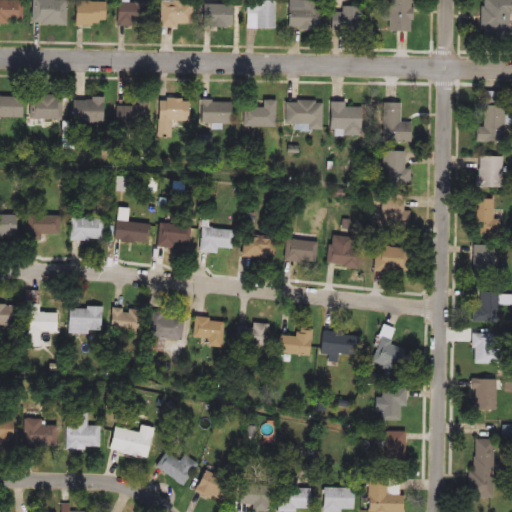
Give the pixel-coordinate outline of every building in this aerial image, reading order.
[(22,0),(22,23),(0,23),(0,0),(22,0)] [(66,0),(66,25),(30,25),(30,0),(66,0)] [(127,0),(127,4),(148,4),(148,28),(117,28),(117,0),(127,0)] [(275,0),(275,29),(246,29),(246,0),(275,0)] [(386,33),(386,0),(410,0),(410,33),(386,33)] [(511,15),(508,15),(508,40),(480,40),(480,0),(511,0),(511,15)] [(287,1),(318,1),(318,29),(287,29),(287,1)] [(72,26),(72,2),(105,2),(105,26),(72,26)] [(192,27),(159,27),(159,2),(192,2),(192,27)] [(239,28),(201,28),(201,2),(239,3),(239,28)] [(362,7),(362,31),(328,31),(328,12),(340,12),(340,7),(362,7)] [(29,120),(29,95),(62,95),(62,120),(29,120)] [(0,96),(22,96),(22,118),(0,118),(0,96)] [(148,126),(117,126),(117,106),(132,106),(132,98),(148,98),(148,126)] [(104,99),(104,124),(72,124),(72,99),(104,99)] [(188,100),(188,121),(157,121),(157,100),(188,100)] [(275,100),(275,128),(243,128),(243,108),(261,108),(261,100),(275,100)] [(229,124),(199,124),(199,101),(229,101),(229,124)] [(322,132),(287,132),(287,103),(322,103),(322,132)] [(329,104),(361,104),(361,137),(329,137),(329,104)] [(380,143),(380,104),(399,104),(399,122),(409,122),(409,143),(380,143)] [(482,126),(482,106),(511,106),(511,125),(503,125),(503,143),(475,143),(475,126),(482,126)] [(404,152),(404,183),(381,183),(381,152),(404,152)] [(502,189),(477,189),(477,157),(502,157),(502,189)] [(407,229),(379,228),(380,196),(403,196),(403,211),(407,211),(407,229)] [(475,236),(475,200),(493,200),(493,218),(499,218),(499,236),(475,236)] [(15,238),(0,238),(0,215),(15,215),(15,238)] [(27,216),(60,216),(60,239),(27,239),(27,216)] [(103,241),(69,241),(70,219),(103,219),(103,241)] [(174,250),(156,248),(158,223),(190,226),(188,246),(174,245),(174,250)] [(150,224),(150,245),(113,245),(113,224),(150,224)] [(217,255),(199,254),(200,227),(233,229),(231,251),(217,250),(217,255)] [(324,263),(331,234),(364,243),(356,271),(324,263)] [(274,236),(274,259),(241,259),(241,236),(274,236)] [(282,263),(284,240),(316,242),(314,265),(282,263)] [(493,247),(493,275),(472,275),(472,247),(493,247)] [(406,249),(406,273),(373,273),(373,249),(406,249)] [(497,289),(497,324),(471,324),(471,307),(478,307),(478,289),(497,289)] [(57,332),(41,332),(41,348),(27,348),(27,292),(39,291),(39,314),(57,314),(57,332)] [(68,335),(68,308),(102,308),(102,335),(68,335)] [(109,332),(111,309),(142,311),(140,334),(109,332)] [(182,317),(181,340),(164,339),(163,353),(148,352),(150,315),(182,317)] [(205,348),(205,340),(192,340),(192,320),(222,320),(222,348),(205,348)] [(406,351),(399,373),(372,365),(387,320),(396,323),(389,345),(406,351)] [(235,348),(235,327),(265,327),(265,348),(235,348)] [(309,330),(309,356),(276,356),(276,337),(295,337),(295,330),(309,330)] [(359,334),(358,358),(319,356),(320,332),(359,334)] [(471,365),(471,334),(493,334),(493,365),(471,365)] [(494,411),(470,411),(470,379),(494,379),(494,411)] [(404,408),(399,408),(399,422),(381,422),(381,389),(404,389),(404,408)] [(66,450),(66,416),(87,416),(87,426),(99,426),(99,450),(66,450)] [(0,421),(13,421),(13,448),(0,448),(0,421)] [(57,422),(57,448),(24,448),(24,422),(57,422)] [(146,459),(108,451),(113,428),(138,433),(140,426),(152,429),(146,459)] [(404,463),(384,463),(384,432),(404,432),(404,463)] [(492,499),(468,499),(469,440),(493,441),(492,499)] [(154,470),(166,448),(196,463),(184,485),(154,470)] [(232,483),(222,505),(193,492),(203,470),(232,483)] [(266,487),(266,511),(238,511),(238,487),(266,487)] [(402,511),(365,511),(365,487),(386,487),(386,497),(402,497),(402,511)] [(275,511),(275,489),(308,489),(308,511),(275,511)] [(320,511),(320,489),(352,489),(352,511),(320,511)]
